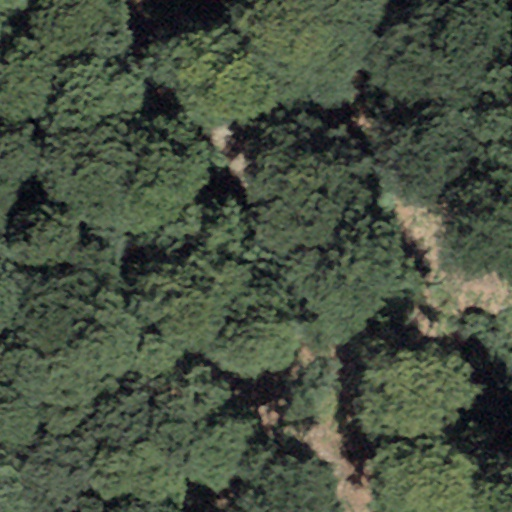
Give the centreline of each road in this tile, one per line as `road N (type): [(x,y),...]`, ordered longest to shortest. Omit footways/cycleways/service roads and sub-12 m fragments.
road 1 (track): [(75,0),(196,102),(283,231),(343,359)]
road 2 (track): [(343,359),(407,511)]
